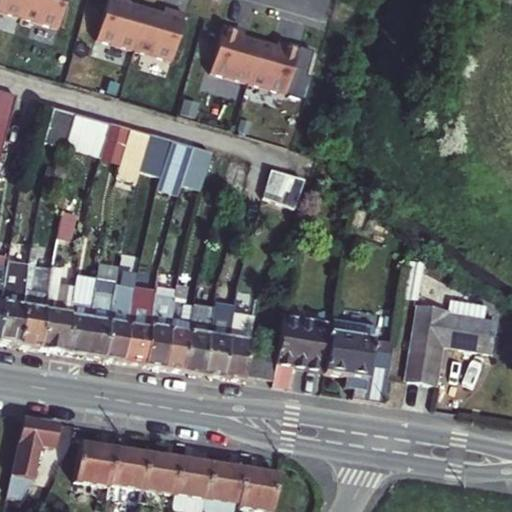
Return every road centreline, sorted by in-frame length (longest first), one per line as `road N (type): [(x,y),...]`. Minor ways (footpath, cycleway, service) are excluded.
road 1 (residential): [(381,427),(267,410),(167,407)]
road 2 (residential): [(167,407),(287,443),(373,458)]
road 3 (residential): [(0,381),(167,407)]
road 4 (residential): [(373,458),(511,469)]
road 5 (residential): [(511,452),(381,427)]
